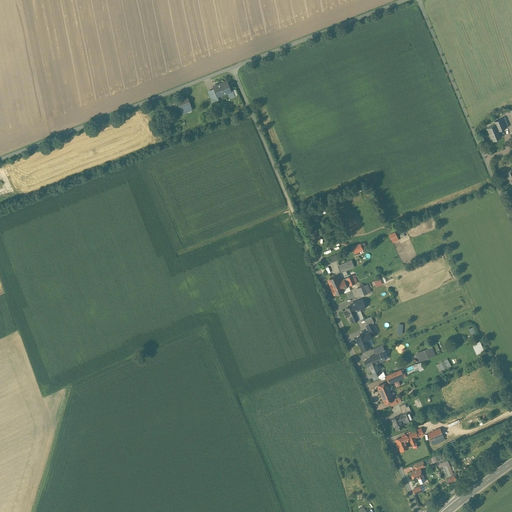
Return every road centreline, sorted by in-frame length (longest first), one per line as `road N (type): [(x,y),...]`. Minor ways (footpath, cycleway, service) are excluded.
road 1 (unclassified): [(418,511),(232,67)]
road 2 (residential): [(0,158),(232,67)]
road 3 (unclassified): [(418,0),(511,224)]
road 4 (residential): [(232,67),(403,0)]
